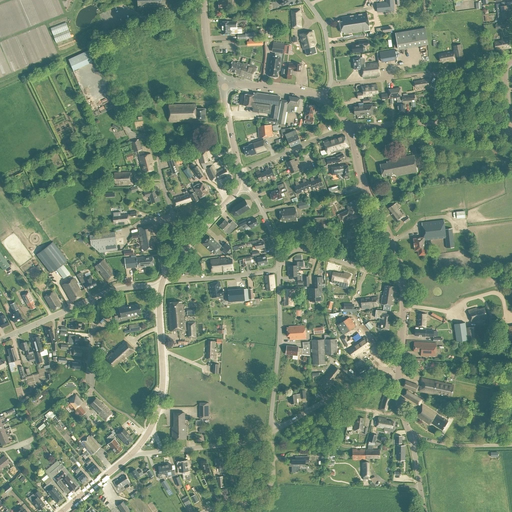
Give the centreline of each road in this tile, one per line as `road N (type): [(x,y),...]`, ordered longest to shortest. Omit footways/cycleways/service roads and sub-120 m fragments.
road 1 (residential): [(269,432),(277,266)]
road 2 (tertiary): [(510,133),(423,122),(348,127)]
road 3 (unclassified): [(402,280),(348,127)]
road 4 (track): [(125,126),(89,46),(148,20)]
road 5 (tertiary): [(151,427),(163,380),(161,284)]
road 6 (unclassified): [(424,511),(398,369)]
road 7 (residential): [(186,245),(155,145),(125,126)]
road 8 (residential): [(203,511),(263,491),(271,480),(269,432)]
